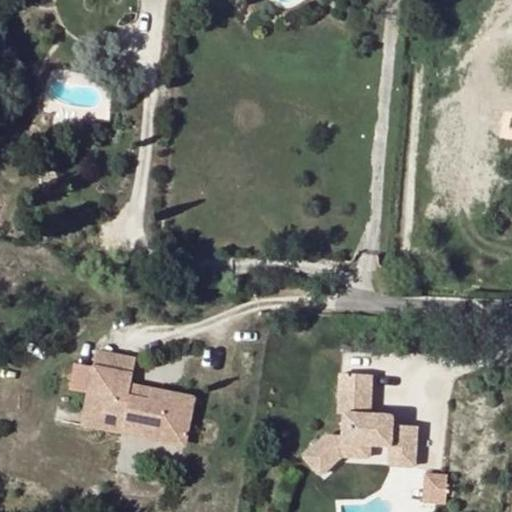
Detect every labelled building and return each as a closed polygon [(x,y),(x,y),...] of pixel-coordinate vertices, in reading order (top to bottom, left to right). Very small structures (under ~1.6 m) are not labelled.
[(94,350),(91,365),(132,373),(135,358),(94,350)] [(91,365),(79,425),(120,433),(121,429),(185,442),(193,398),(194,397),(149,388),(147,398),(127,394),(130,384),(132,373),(91,365)] [(368,415),(370,375),(338,374),(337,413),(342,414),(341,438),(323,437),(302,455),(318,474),(340,456),(367,458),(368,446),(389,447),(388,453),(413,454),(415,426),(390,425),(390,416),(368,415)] [(149,388),(130,384),(127,394),(147,398),(149,388)] [(413,454),(388,453),(388,465),(413,466),(413,454)] [(446,475),(423,474),(421,502),(445,504),(445,496),(446,482),(446,475)] [(454,483),(446,482),(445,496),(453,496),(454,483)]
